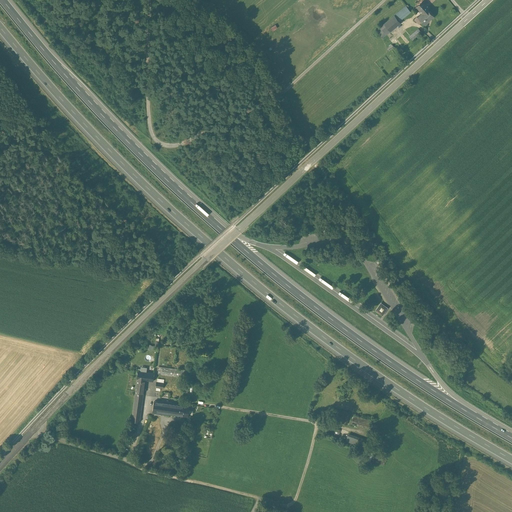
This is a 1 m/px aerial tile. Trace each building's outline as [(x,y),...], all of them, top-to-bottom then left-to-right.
[(423,1),(416,7),(422,14),(427,9),(429,7),(423,1)] [(406,6),(394,15),(399,21),(411,12),(406,6)] [(422,14),(418,18),(424,25),(426,23),(433,16),(427,9),(422,14)] [(399,21),(394,15),(385,23),(384,24),(390,31),(401,23),(399,21)] [(384,24),(376,30),(383,38),(390,31),(384,24)] [(418,29),(409,36),(412,40),(421,32),(418,29)] [(406,32),(397,39),(408,53),(417,46),(412,40),(409,36),(406,32)] [(386,309),(381,305),(377,311),(382,315),(386,309)] [(184,370),(159,367),(158,374),(183,377),(184,370)] [(155,373),(138,370),(137,379),(132,420),(140,421),(145,380),(154,381),(155,373)] [(170,415),(170,414),(183,416),(188,417),(190,406),(154,401),(152,413),(170,415)] [(349,413),(343,411),(339,423),(346,425),(349,413)] [(348,435),(346,441),(363,447),(362,450),(368,452),(371,444),(348,435)] [(365,459),(369,461),(376,443),(372,442),(368,452),(365,459)]
